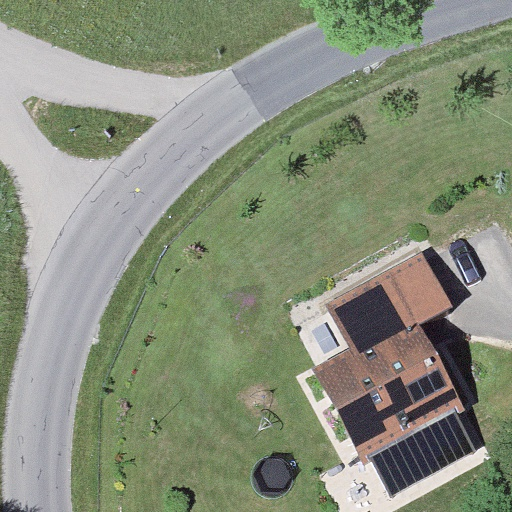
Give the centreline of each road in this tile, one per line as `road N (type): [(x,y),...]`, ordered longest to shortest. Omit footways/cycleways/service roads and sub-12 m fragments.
road 1 (tertiary): [(230,113),(398,31),(502,0)]
road 2 (tertiary): [(43,511),(46,408),(60,348),(106,246)]
road 3 (unclassified): [(0,55),(84,89),(230,113)]
road 4 (tertiary): [(106,246),(163,168),(230,113)]
road 5 (unclassified): [(106,246),(68,206),(0,103)]
